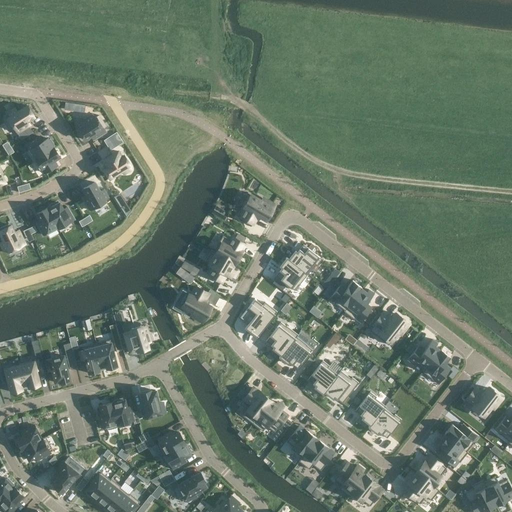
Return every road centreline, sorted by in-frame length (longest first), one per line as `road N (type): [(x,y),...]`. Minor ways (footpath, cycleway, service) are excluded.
road 1 (residential): [(477,361),(296,218),(284,223),(221,326)]
road 2 (track): [(177,92),(234,99),(304,155),(340,169),(511,191)]
road 3 (residential): [(477,361),(388,464),(249,360),(221,326)]
road 4 (residential): [(260,511),(210,460),(157,365)]
road 5 (residential): [(0,206),(76,168),(73,149),(32,93)]
road 6 (residential): [(157,365),(0,415)]
